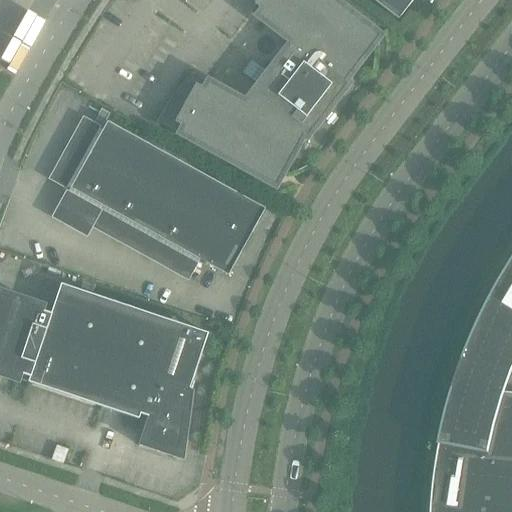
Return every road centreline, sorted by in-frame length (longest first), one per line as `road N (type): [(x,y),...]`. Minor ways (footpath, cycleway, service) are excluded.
road 1 (secondary): [(481,0),(363,153),(284,288),(251,381),(231,511)]
road 2 (secondary): [(283,511),(301,407),(362,248),(511,45)]
road 3 (unknown): [(0,233),(231,297)]
road 4 (unclassified): [(0,135),(75,0)]
